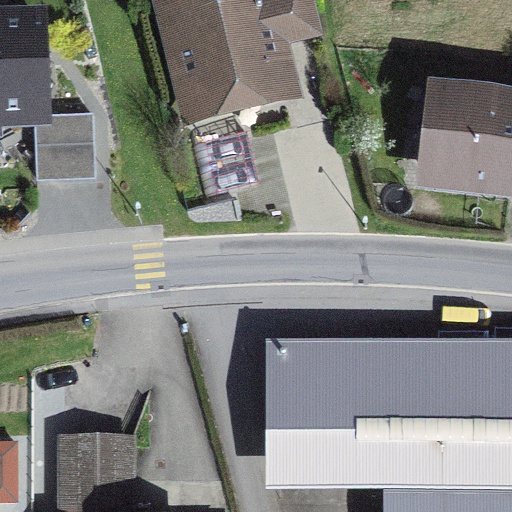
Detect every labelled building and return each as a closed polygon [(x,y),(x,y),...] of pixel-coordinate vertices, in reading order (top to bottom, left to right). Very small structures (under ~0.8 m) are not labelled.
[(269,35),(308,26),(302,0),(215,0),(216,1),(171,12),(195,110),(282,89),(269,35)] [(0,120),(34,119),(44,118),(40,22),(0,24),(0,120)] [(434,181),(511,190),(511,109),(443,102),(434,181)] [(44,118),(34,119),(36,179),(95,176),(93,116),(44,118)] [(511,511),(511,353),(278,354),(279,466),(398,466),(398,504),(388,504),(387,511),(511,511)] [(128,511),(128,446),(63,447),(63,511),(128,511)]
